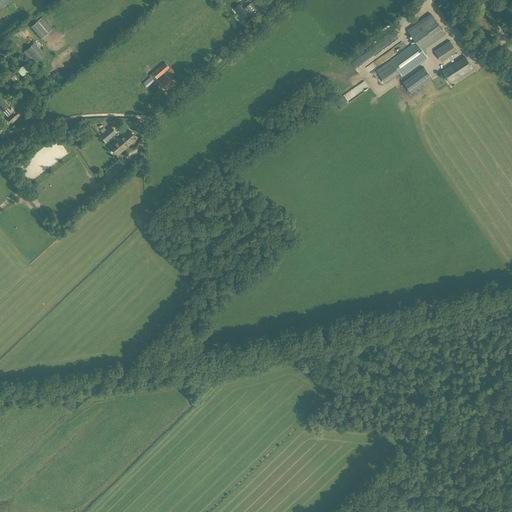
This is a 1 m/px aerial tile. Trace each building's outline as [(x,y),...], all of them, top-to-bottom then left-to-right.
[(239,4),(234,8),(239,14),(237,17),(240,20),(248,13),(251,17),(259,10),(252,2),(251,1),(251,0),(246,0),(240,5),(239,4)] [(442,8),(450,1),(449,0),(438,0),(436,2),(436,6),(438,7),(442,8)] [(402,76),(428,58),(422,50),(445,33),(431,14),(408,31),(416,42),(376,71),(385,83),(400,72),(402,76)] [(46,20),(43,16),(41,18),(41,17),(31,26),(42,38),(51,30),(44,21),(46,20)] [(386,37),(351,64),(354,68),(378,51),(376,47),(378,46),(379,48),(389,41),(386,37)] [(449,61),(454,58),(451,55),(457,51),(450,41),(435,51),(441,61),(447,57),(449,61)] [(34,64),(44,55),(34,43),(24,52),(34,64)] [(450,82),(472,68),(465,56),(443,71),(450,82)] [(146,87),(169,68),(165,62),(150,75),(151,77),(143,83),(146,87)] [(22,74),(29,69),(25,64),(18,70),(22,74)] [(403,82),(411,93),(432,78),(424,67),(403,82)] [(15,83),(20,79),(14,71),(9,76),(15,83)] [(163,76),(159,80),(160,82),(160,83),(165,89),(166,89),(167,89),(168,88),(168,87),(173,83),(167,76),(165,78),(163,76)] [(341,107),(370,88),(365,80),(336,100),(341,107)] [(2,102),(0,104),(0,107),(7,116),(9,117),(7,118),(11,122),(17,117),(16,116),(18,114),(19,114),(19,113),(18,112),(17,112),(16,113),(11,108),(9,110),(7,107),(9,106),(4,101),(2,102)] [(106,143),(110,139),(116,133),(110,126),(100,136),(106,143)] [(117,155),(136,139),(128,130),(109,146),(117,155)] [(117,180),(130,169),(127,167),(128,166),(121,159),(108,170),(115,177),(117,180)]
